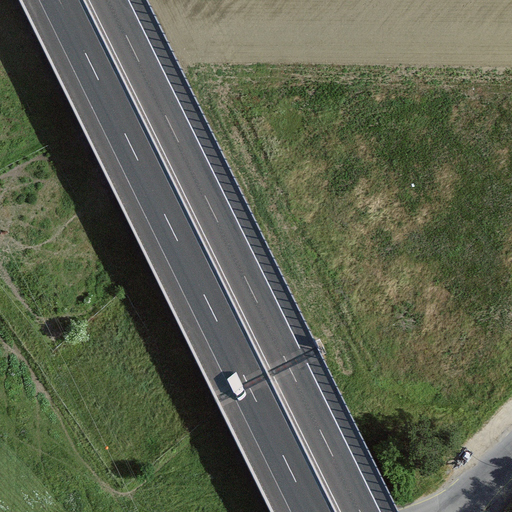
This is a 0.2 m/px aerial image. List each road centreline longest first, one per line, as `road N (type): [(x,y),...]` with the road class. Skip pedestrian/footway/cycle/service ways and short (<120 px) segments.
road 1 (motorway): [(56,0),(308,511)]
road 2 (motorway): [(362,511),(111,0)]
